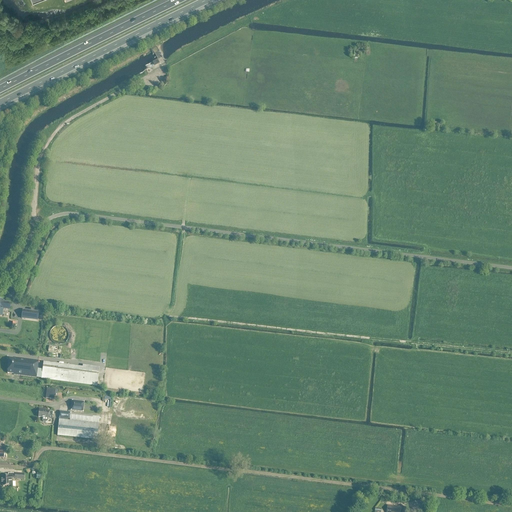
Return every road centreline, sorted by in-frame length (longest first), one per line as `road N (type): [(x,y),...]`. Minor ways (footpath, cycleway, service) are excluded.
road 1 (unclassified): [(0,279),(42,221),(80,212),(511,266)]
road 2 (track): [(0,466),(29,467),(48,448),(511,505)]
road 3 (motorway): [(0,103),(208,0)]
road 4 (motorway): [(176,0),(0,88)]
